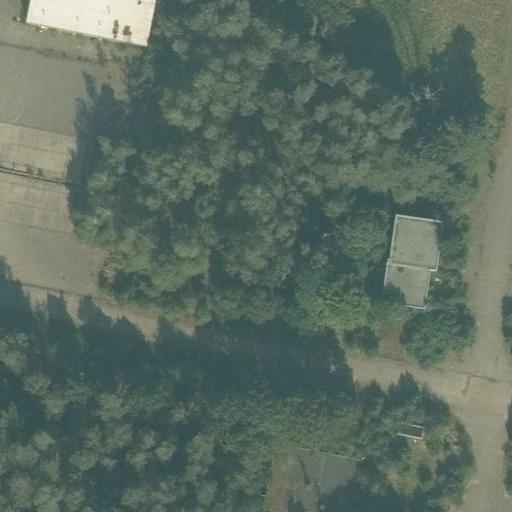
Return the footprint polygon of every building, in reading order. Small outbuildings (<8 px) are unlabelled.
[(156,0),(31,0),(26,26),(146,50),(156,0)] [(480,184),(473,182),(471,198),(478,199),(480,184)] [(443,225),(396,218),(390,262),(388,262),(381,305),(425,312),(430,273),(436,274),(443,225)] [(424,430),(397,424),(395,437),(421,442),(424,430)] [(350,511),(361,462),(276,445),(262,511),(350,511)]
